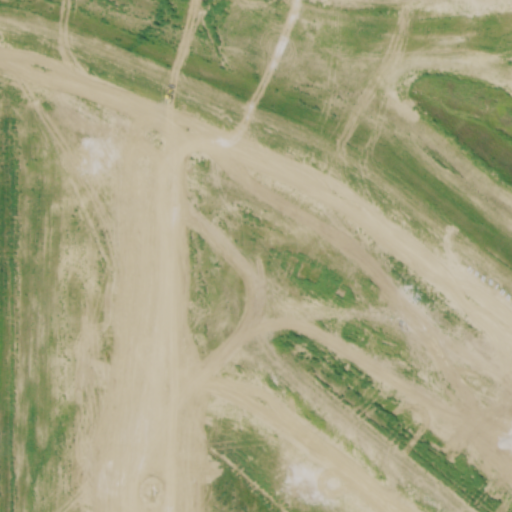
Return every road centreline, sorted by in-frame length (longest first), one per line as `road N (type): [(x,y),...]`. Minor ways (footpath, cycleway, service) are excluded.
road 1 (residential): [(0,51),(319,170),(511,328)]
road 2 (residential): [(165,511),(165,210),(184,117)]
road 3 (residential): [(165,382),(240,391),(403,511)]
